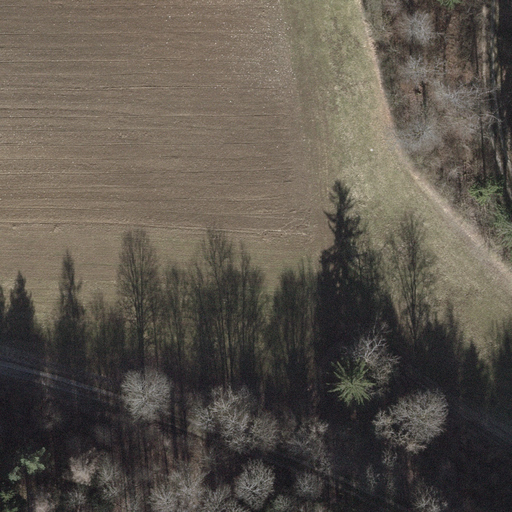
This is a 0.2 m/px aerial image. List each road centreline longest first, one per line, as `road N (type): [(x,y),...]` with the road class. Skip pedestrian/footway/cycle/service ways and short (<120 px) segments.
road 1 (track): [(0,373),(88,396),(370,511)]
road 2 (track): [(511,184),(497,157),(487,43),(492,0)]
